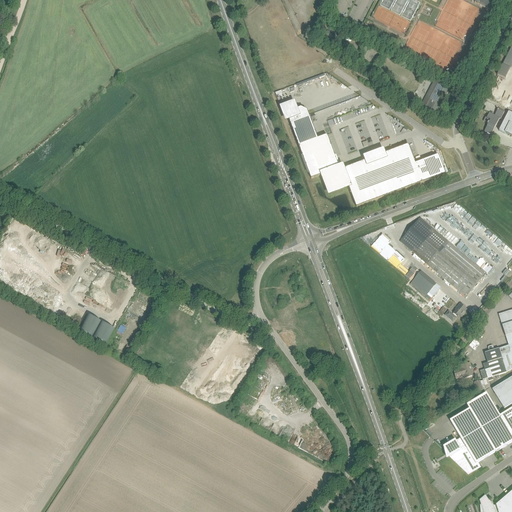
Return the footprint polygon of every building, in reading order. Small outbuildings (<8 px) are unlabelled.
[(471,0),(475,2),(475,3),(490,11),(495,0),(471,0)] [(420,108),(431,113),(435,116),(450,88),(435,80),(420,108)] [(420,101),(412,98),(410,102),(417,106),(420,101)] [(293,105),(283,109),(287,118),(288,118),(299,146),(318,139),(309,115),(301,108),(295,110),(293,105)] [(491,135),(499,118),(501,119),(504,113),(498,109),(495,116),(489,113),(485,121),(484,120),(483,121),(488,123),(487,124),(488,124),(484,131),(491,135)] [(511,113),(509,112),(499,131),(505,134),(506,134),(511,136),(511,113)] [(299,146),(304,159),(309,174),(311,179),(321,176),(323,175),(330,193),(348,186),(343,170),(342,167),(340,168),(339,166),(338,164),(335,155),(333,151),(327,135),(309,142),(299,146)] [(343,170),(348,186),(357,208),(446,174),(438,155),(415,164),(408,145),(383,154),(382,152),(367,158),(367,160),(345,169),(343,170)] [(466,297),(486,273),(420,218),(400,242),(466,297)] [(432,299),(441,288),(432,281),(421,271),(410,284),(425,297),(427,295),(432,299)] [(449,311),(445,316),(453,323),(457,318),(456,317),(457,317),(458,317),(459,318),(467,309),(460,304),(456,309),(457,310),(453,314),(449,311)] [(447,309),(444,307),(438,313),(441,316),(447,309)] [(511,310),(499,315),(500,320),(506,336),(511,334),(511,310)] [(114,329),(89,316),(80,332),(105,346),(114,329)] [(511,334),(506,336),(509,346),(499,349),(506,373),(511,369),(511,334)] [(483,391),(490,386),(488,381),(493,380),(492,377),(506,373),(499,349),(494,350),(493,346),(492,346),(489,347),(488,348),(489,352),(485,353),(488,363),(483,364),(485,370),(480,371),(483,380),(484,379),(484,380),(481,381),(481,380),(473,383),(477,393),(483,391)] [(461,368),(454,371),(456,379),(463,376),(464,379),(474,375),(470,363),(460,366),(461,368)] [(511,377),(492,390),(504,409),(511,404),(511,377)] [(479,468),(477,463),(511,442),(511,436),(500,416),(486,393),(467,405),(469,409),(450,421),(460,438),(456,441),(456,440),(444,447),(446,453),(450,456),(449,457),(450,456),(468,474),(481,467),(481,466),(479,468)] [(511,408),(500,416),(511,436),(511,408)] [(511,511),(511,491),(496,505),(496,506),(494,507),(494,506),(485,495),(479,500),(481,505),(480,505),(480,511),(511,511)]
